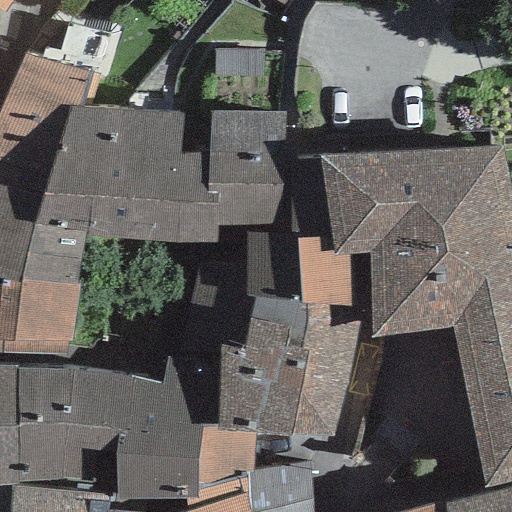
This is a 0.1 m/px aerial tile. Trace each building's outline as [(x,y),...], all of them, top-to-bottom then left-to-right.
[(0,0),(0,10),(4,13),(13,0),(0,0)] [(269,0),(282,9),(288,0),(269,0)] [(0,184),(43,195),(47,177),(69,107),(80,109),(90,72),(23,55),(0,107),(0,184)] [(80,109),(69,107),(47,177),(43,195),(35,225),(87,231),(86,239),(217,244),(217,225),(218,194),(207,194),(208,112),(80,109)] [(285,114),(208,112),(207,194),(218,194),(217,225),(283,226),(284,182),(285,114)] [(511,205),(500,148),(317,156),(329,235),(330,238),(334,256),(346,256),(353,256),(368,253),(370,337),(451,327),(479,485),(484,494),(511,486),(511,205)] [(76,286),(86,239),(87,231),(35,225),(43,195),(0,184),(0,278),(1,279),(0,290),(0,355),(66,357),(67,342),(71,342),(79,286),(76,286)] [(294,237),(245,233),(246,266),(198,260),(189,305),(243,314),(245,296),(299,301),(296,240),(294,237)] [(330,238),(296,240),(299,301),(300,306),(350,307),(346,256),(334,256),(330,238)] [(355,306),(350,307),(300,306),(299,301),(245,296),(243,314),(238,345),(221,346),(220,362),(217,424),(217,432),(253,433),(335,434),(357,324),(355,306)] [(217,424),(220,362),(167,357),(162,383),(74,366),(62,480),(116,485),(116,499),(144,500),(185,500),(196,499),(200,425),(217,424)] [(74,366),(0,366),(0,485),(62,480),(74,366)] [(185,511),(247,511),(244,494),(246,475),(253,474),(253,433),(217,432),(217,424),(200,425),(196,499),(185,500),(185,511)] [(312,511),(310,462),(253,474),(246,475),(244,494),(247,511),(312,511)] [(109,492),(11,486),(9,511),(104,511),(105,511),(108,511),(109,499),(109,492)] [(511,511),(511,486),(484,494),(444,504),(446,511),(511,511)] [(116,499),(109,499),(108,511),(105,511),(104,511),(143,511),(144,500),(116,499)]
